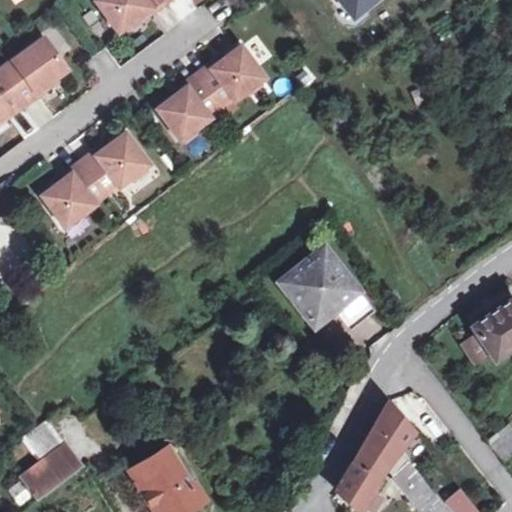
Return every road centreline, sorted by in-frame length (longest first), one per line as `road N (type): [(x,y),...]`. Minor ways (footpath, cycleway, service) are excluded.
road 1 (residential): [(0,175),(210,12)]
road 2 (residential): [(397,352),(511,496)]
road 3 (residential): [(311,499),(397,352)]
road 4 (residential): [(397,352),(511,256)]
